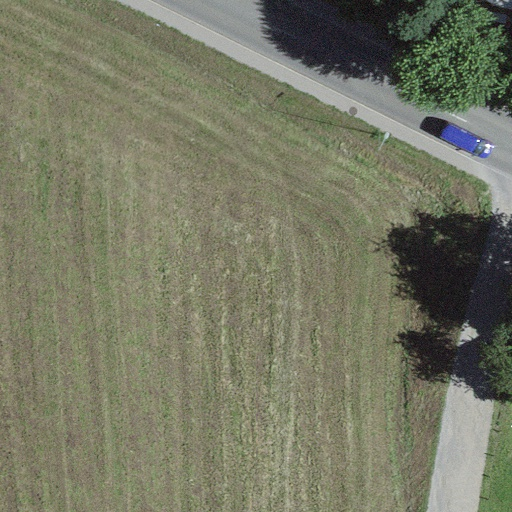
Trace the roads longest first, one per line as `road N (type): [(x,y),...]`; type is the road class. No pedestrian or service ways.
road 1 (tertiary): [(511,149),(210,0)]
road 2 (track): [(449,511),(480,330),(511,231)]
